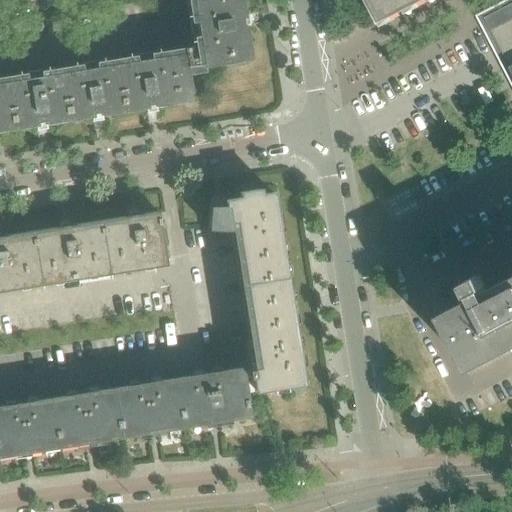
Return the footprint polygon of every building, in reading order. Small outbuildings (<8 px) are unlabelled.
[(250,26),(248,15),(243,15),(240,0),(199,0),(186,2),(193,46),(199,45),(202,65),(203,67),(250,59),(245,27),(250,26)] [(380,22),(422,0),(365,0),(378,23),(380,22)] [(511,2),(484,18),(490,30),(501,52),(509,67),(510,67),(511,72),(511,2)] [(192,101),(188,74),(186,68),(202,65),(199,45),(193,46),(115,59),(123,112),(145,108),(146,113),(157,112),(156,106),(192,101)] [(123,112),(115,59),(60,67),(68,121),(91,117),(91,122),(103,120),(102,115),(123,112)] [(68,121),(60,67),(5,76),(14,129),(35,126),(36,131),(47,129),(46,124),(68,121)] [(0,131),(14,129),(5,76),(0,77),(0,131)] [(278,231),(274,210),(271,192),(259,194),(259,190),(239,193),(240,198),(224,200),(225,207),(210,208),(208,228),(218,229),(231,228),(233,238),(278,231)] [(160,228),(157,212),(139,214),(138,212),(127,214),(128,216),(99,221),(107,268),(164,259),(162,243),(165,242),(162,227),(160,228)] [(107,268),(99,221),(71,225),(70,223),(69,223),(59,225),(60,227),(31,232),(39,279),(69,274),(70,276),(73,276),(73,274),(107,268)] [(281,253),(280,243),(278,231),(233,238),(237,261),(281,253)] [(0,285),(39,279),(31,232),(3,236),(2,234),(0,234),(0,285)] [(285,276),(283,266),(281,253),(237,261),(240,283),(285,276)] [(466,364),(511,339),(511,283),(487,297),(482,288),(484,286),(478,274),(463,282),(467,290),(462,293),(461,291),(458,291),(456,292),(455,294),(455,297),(453,297),(457,305),(440,313),(466,364)] [(289,300),(287,290),(285,276),(240,283),(244,307),(289,300)] [(292,323),(291,312),(289,300),(244,307),(248,330),(292,323)] [(296,345),(294,335),(292,323),(248,330),(251,352),(296,345)] [(302,383),(299,366),(296,345),(251,352),(252,360),(247,361),(248,370),(241,371),(242,378),(248,377),(249,378),(252,378),(255,391),(302,383)] [(242,378),(241,371),(241,368),(175,379),(183,426),(248,416),(246,402),(242,378)] [(183,426),(175,379),(112,389),(120,436),(183,426)] [(120,436),(112,389),(50,399),(58,446),(120,436)] [(0,455),(58,446),(50,399),(0,406),(0,455)]
